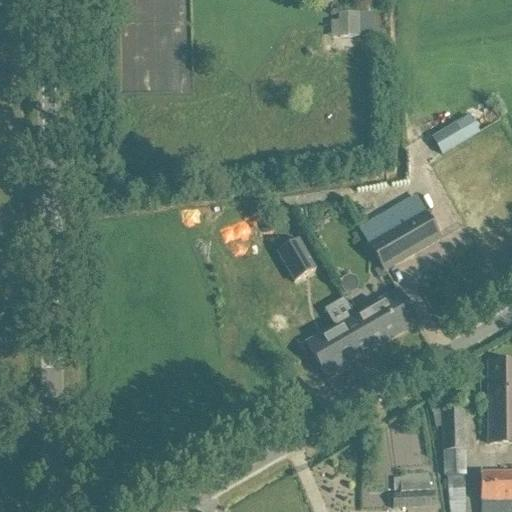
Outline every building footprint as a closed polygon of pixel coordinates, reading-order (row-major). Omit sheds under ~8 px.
[(333,20),(334,39),(375,37),(374,12),(341,14),(341,20),(333,20)] [(470,117),(432,139),(441,155),(479,133),(470,117)] [(360,230),(384,271),(439,240),(415,198),(360,230)] [(297,241),(276,253),(279,257),(294,283),(315,271),(300,245),(297,241)] [(356,291),(358,284),(354,278),(348,276),(341,279),(339,287),(343,293),(350,294),(356,291)] [(396,292),(352,317),(371,350),(415,325),(396,292)] [(334,328),(306,344),(325,377),(371,350),(352,317),(334,328)] [(285,324),(267,334),(282,359),(299,348),(285,324)] [(511,364),(488,364),(488,445),(511,444),(511,364)] [(463,413),(441,413),(441,429),(442,453),(464,453),(463,413)] [(511,473),(480,474),(480,503),(511,502),(511,473)] [(399,478),(393,478),(394,492),(400,492),(400,493),(429,491),(428,474),(399,475),(399,478)] [(464,511),(463,477),(448,477),(450,511),(464,511)] [(434,492),(392,494),(393,510),(435,507),(434,492)]
